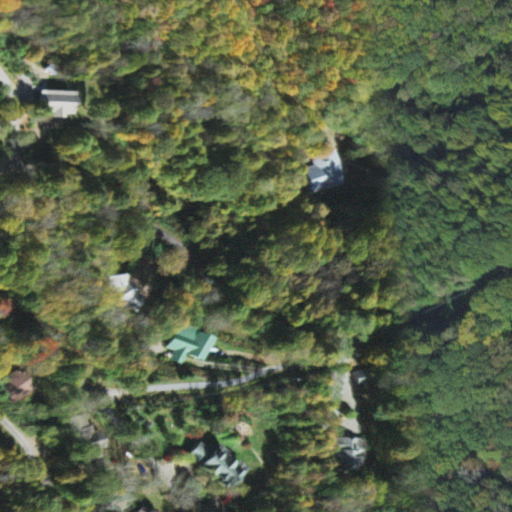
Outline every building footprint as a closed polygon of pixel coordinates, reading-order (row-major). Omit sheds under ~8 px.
[(70,93),(39,92),(38,118),(61,119),(61,116),(69,116),(70,93)] [(346,184),(335,153),(303,163),(314,195),(346,184)] [(213,339),(195,332),(191,343),(173,336),(172,338),(164,335),(161,345),(177,351),(174,361),(186,366),(189,357),(205,362),(213,339)] [(332,469),(360,470),(360,440),(333,439),(332,469)] [(228,490),(245,467),(215,446),(211,452),(198,443),(186,460),(228,490)]
